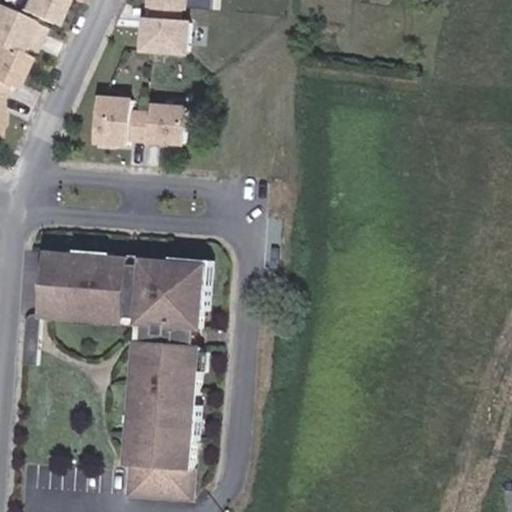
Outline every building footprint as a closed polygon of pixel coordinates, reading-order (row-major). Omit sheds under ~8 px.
[(23,0),(18,10),(54,28),(68,0),(23,0)] [(155,0),(154,20),(149,20),(147,51),(192,54),(193,23),(181,23),(182,8),(191,8),(191,0),(155,0)] [(10,94),(24,66),(14,61),(20,49),(34,56),(45,35),(0,11),(0,100),(5,92),(10,94)] [(136,105),(105,102),(102,149),(132,151),(132,146),(187,150),(190,113),(159,110),(158,118),(135,117),(136,105)] [(205,330),(208,287),(198,287),(200,268),(147,264),(146,269),(131,268),(132,264),(102,261),(101,266),(82,265),(83,260),(51,257),(47,318),(78,321),(79,316),(98,317),(98,322),(127,324),(128,319),(143,320),(142,325),(162,327),(161,345),(146,344),(144,367),(139,367),(136,412),(141,412),(140,431),(135,430),(134,442),(144,443),(143,457),(133,456),(130,490),(193,494),(198,435),(192,435),(194,416),(199,417),(202,372),(197,371),(199,348),(189,347),(190,328),(205,330)] [(210,269),(200,268),(198,287),(208,287),(210,269)] [(38,368),(42,318),(33,318),(31,318),(29,320),(27,322),(26,323),(23,367),(38,368)] [(162,327),(142,325),(141,344),(146,344),(161,345),(162,327)] [(205,330),(190,328),(189,347),(199,348),(204,348),(205,330)] [(144,443),(134,442),(133,456),(143,457),(144,443)]
